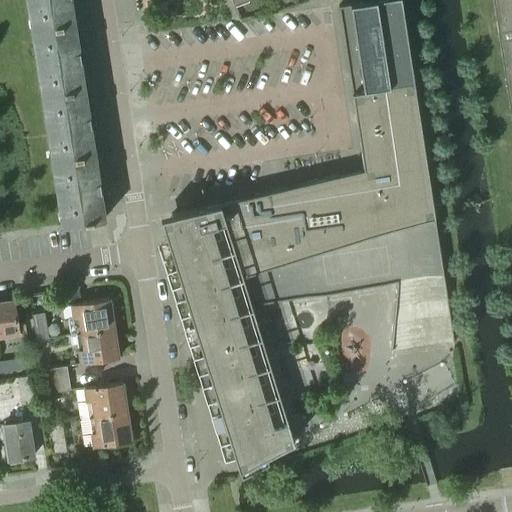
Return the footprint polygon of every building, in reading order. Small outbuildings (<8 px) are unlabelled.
[(27,0),(62,224),(105,218),(100,190),(106,189),(104,178),(99,178),(90,125),(96,124),(94,113),(89,113),(80,59),(86,58),(84,47),(79,48),(71,0),(27,0)] [(363,168),(160,216),(238,467),(293,439),(251,305),(396,282),(393,318),(448,310),(400,0),(371,0),(338,5),(363,168)] [(511,0),(498,0),(501,20),(496,21),(497,32),(503,31),(511,89),(511,0)] [(70,334),(81,332),(114,327),(109,297),(70,303),(72,315),(67,316),(70,334)] [(13,300),(0,301),(0,338),(5,338),(5,334),(18,332),(13,300)] [(31,313),(35,339),(47,337),(43,311),(31,313)] [(114,327),(81,332),(83,347),(77,349),(79,363),(118,357),(114,327)] [(22,358),(7,360),(8,370),(23,367),(22,358)] [(40,369),(42,380),(68,377),(66,365),(40,369)] [(17,377),(20,400),(37,398),(33,374),(17,377)] [(68,377),(42,380),(44,392),(70,388),(68,377)] [(91,399),(94,415),(126,410),(122,381),(83,387),(85,400),(91,399)] [(126,410),(94,415),(96,431),(90,432),(92,446),(131,440),(126,410)] [(2,423),(8,459),(34,455),(28,419),(2,423)] [(49,422),(53,448),(65,446),(61,420),(49,422)]
